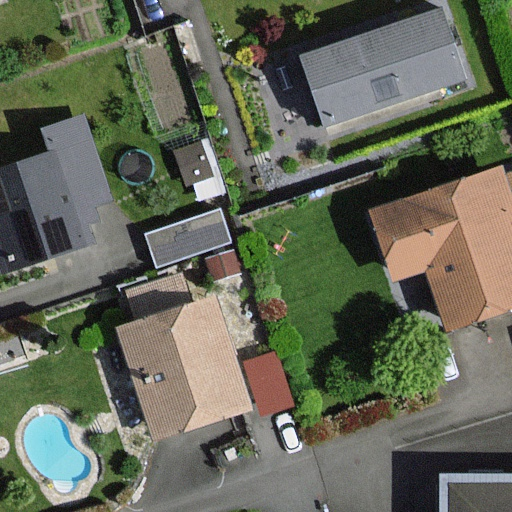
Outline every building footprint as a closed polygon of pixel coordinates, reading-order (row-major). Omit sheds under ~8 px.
[(465,75),(444,10),(307,55),(328,120),(465,75)] [(52,156),(0,171),(0,249),(5,266),(94,239),(88,219),(98,216),(93,201),(109,197),(84,116),(44,128),(52,156)] [(502,171),(377,211),(398,274),(430,264),(450,326),(511,306),(511,226),(509,217),(511,216),(511,173),(504,176),(502,171)] [(230,242),(220,211),(149,234),(159,265),(230,242)] [(239,270),(233,252),(210,260),(216,278),(239,270)] [(216,298),(121,327),(155,436),(250,407),(216,298)] [(290,403),(276,353),(251,361),(265,410),(290,403)] [(511,511),(511,476),(449,476),(448,511),(511,511)]
